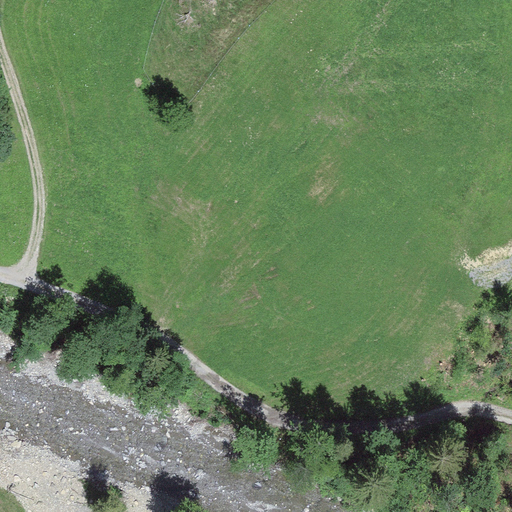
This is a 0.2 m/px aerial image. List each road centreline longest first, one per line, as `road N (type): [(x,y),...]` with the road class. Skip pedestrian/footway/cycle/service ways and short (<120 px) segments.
road 1 (track): [(31,284),(99,316),(275,424),(331,425),(463,407),(511,417)]
road 2 (track): [(0,43),(34,164),(38,246),(31,284)]
